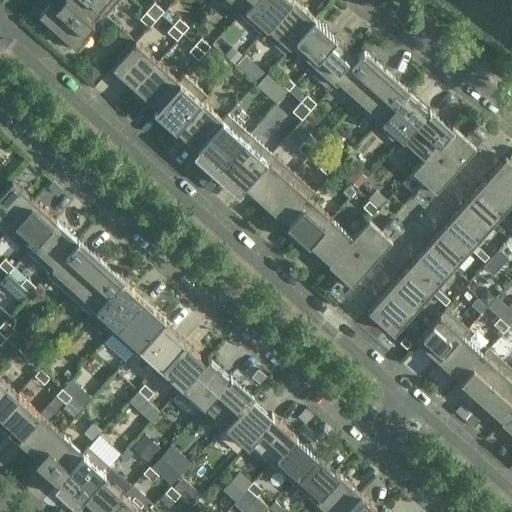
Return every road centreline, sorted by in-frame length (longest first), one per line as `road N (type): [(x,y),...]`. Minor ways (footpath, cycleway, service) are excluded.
road 1 (residential): [(404,400),(0,32)]
road 2 (residential): [(0,99),(374,428)]
road 3 (residential): [(511,106),(377,0)]
road 4 (residential): [(511,497),(404,400)]
road 5 (residential): [(374,428),(466,511)]
